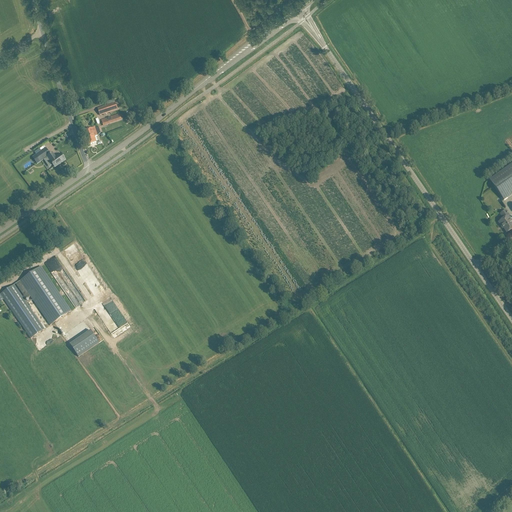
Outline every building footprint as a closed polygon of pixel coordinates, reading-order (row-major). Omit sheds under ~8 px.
[(108,105),(102,107),(105,114),(117,110),(115,103),(108,105)] [(109,124),(121,120),(119,114),(102,120),(103,125),(109,123),(109,124)] [(95,127),(84,131),(86,138),(97,134),(98,136),(100,133),(99,128),(95,127)] [(97,134),(86,138),(88,145),(96,142),(95,138),(94,137),(98,136),(97,134)] [(36,155),(32,157),(37,164),(44,159),(47,157),(53,165),(54,167),(61,162),(62,163),(65,160),(61,154),(56,157),(52,153),(50,154),(46,148),(41,151),(36,155)] [(511,163),(489,180),(504,201),(511,195),(511,163)] [(502,228),(503,229),(503,228),(507,233),(511,229),(511,223),(508,217),(508,216),(498,222),(501,226),(503,228),(502,228)] [(90,288),(98,282),(80,256),(75,260),(77,262),(76,262),(75,261),(72,263),(90,288)] [(55,260),(47,264),(54,277),(60,274),(59,272),(61,271),(55,260)] [(71,311),(44,271),(41,266),(16,284),(24,296),(23,297),(14,285),(0,294),(0,301),(1,303),(4,300),(31,339),(46,328),(42,323),(41,324),(25,300),(30,297),(50,326),(71,311)] [(130,328),(116,304),(107,310),(118,329),(111,333),(114,337),(130,328)] [(102,311),(98,313),(110,333),(118,328),(114,322),(111,325),(109,321),(108,322),(106,319),(109,318),(105,312),(103,314),(102,311)] [(67,345),(76,358),(97,344),(88,331),(67,345)]
